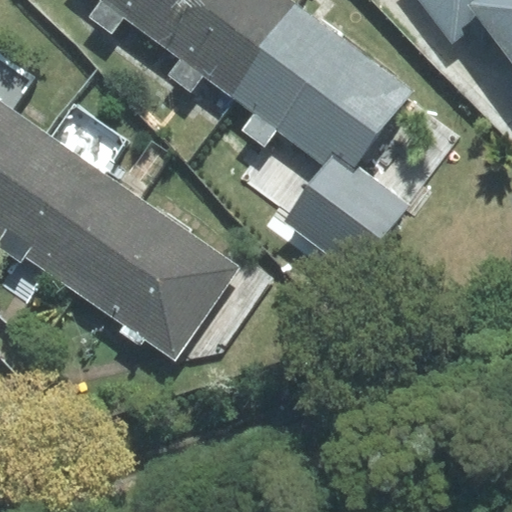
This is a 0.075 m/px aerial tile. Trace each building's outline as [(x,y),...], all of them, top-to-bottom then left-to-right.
[(124,15),(152,36),(178,0),(101,0),(89,17),(111,33),(124,15)] [(203,75),(239,100),(304,12),(288,0),(178,0),(152,36),(182,58),(168,76),(190,92),(203,75)] [(511,0),(422,0),(456,41),(483,21),(511,59),(511,0)] [(282,220),(357,274),(458,137),(406,100),(412,91),(304,12),(239,100),(256,112),(244,129),(266,145),(240,179),(287,213),(282,220)] [(0,200),(46,134),(11,110),(34,77),(0,54),(0,200)] [(79,293),(142,200),(105,175),(130,139),(75,102),(51,137),(46,134),(0,200),(0,238),(1,239),(0,240),(0,248),(21,262),(25,256),(79,293)] [(246,256),(239,267),(142,200),(79,293),(125,323),(119,332),(140,346),(145,339),(175,360),(224,352),(275,276),(246,256)]
